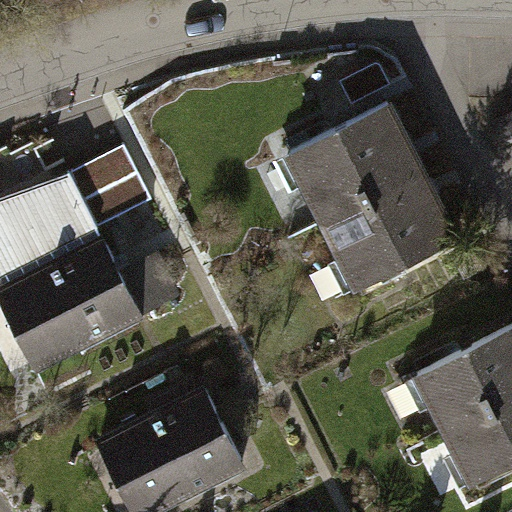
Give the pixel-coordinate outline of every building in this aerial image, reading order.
[(326,212),(434,159),(402,93),(294,146),(326,212)] [(0,151),(0,194),(63,174),(51,136),(0,151)] [(434,159),(326,212),(361,283),(470,230),(434,159)] [(0,267),(43,367),(148,322),(92,192),(0,231),(0,267)] [(454,422),(511,390),(511,325),(426,371),(454,422)] [(156,511),(252,465),(214,386),(111,437),(148,511),(156,511)] [(511,390),(454,422),(482,475),(511,459),(511,390)]
